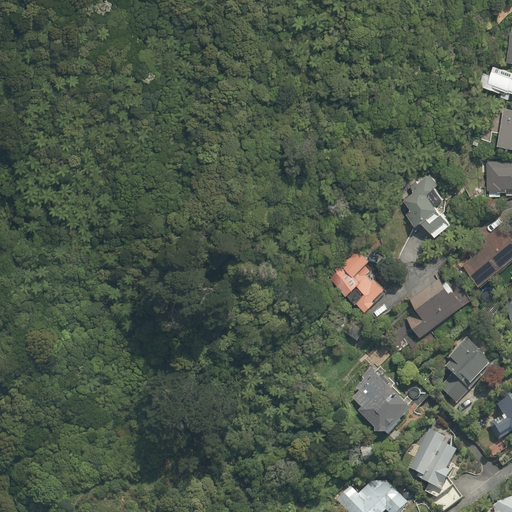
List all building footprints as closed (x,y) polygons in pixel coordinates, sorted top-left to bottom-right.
[(511,66),(507,65),(507,69),(490,65),(489,74),(482,73),(479,87),(500,91),(499,96),(508,98),(509,92),(511,93),(511,66)] [(511,107),(502,106),(498,144),(511,145),(511,107)] [(511,160),(485,161),(485,194),(498,194),(498,186),(511,186),(511,160)] [(406,183),(412,189),(402,199),(409,206),(402,212),(415,225),(419,221),(434,237),(451,221),(434,203),(451,187),(433,169),(421,181),(415,175),(406,183)] [(454,263),(473,287),(511,256),(511,238),(502,226),(454,263)] [(329,276),(347,293),(355,284),(361,290),(353,299),(363,309),(388,284),(372,268),(381,258),(363,241),(329,276)] [(419,336),(472,298),(459,280),(447,288),(439,276),(409,297),(419,311),(407,319),(419,336)] [(511,289),(501,293),(511,327),(511,289)] [(462,338),(439,365),(456,380),(444,394),(454,403),(489,362),(462,338)] [(362,410),(357,415),(385,442),(407,420),(407,405),(370,369),(358,382),(354,404),(362,410)] [(511,391),(494,402),(501,414),(490,421),(500,438),(511,431),(511,391)] [(428,420),(405,464),(421,472),(417,480),(422,482),(416,488),(436,511),(441,511),(461,495),(445,476),(449,469),(446,468),(456,449),(453,448),(458,437),(428,420)] [(381,511),(384,509),(386,511),(395,511),(409,498),(371,461),(334,500),(346,511),(381,511)] [(511,511),(511,494),(472,507),(473,511),(511,511)]
